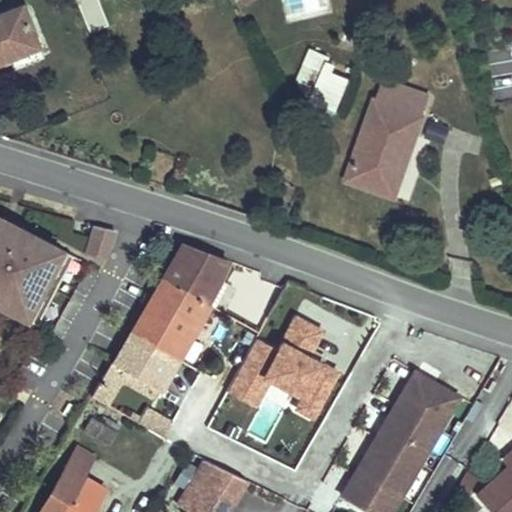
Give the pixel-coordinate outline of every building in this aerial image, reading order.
[(26,6),(0,16),(0,62),(16,56),(41,46),(42,45),(26,6)] [(41,46),(16,56),(20,66),(45,56),(41,46)] [(310,98),(327,56),(310,48),(298,78),(302,87),(310,98)] [(336,64),(327,60),(311,100),(337,110),(349,79),(333,72),(336,64)] [(383,80),(376,100),(423,116),(430,96),(383,80)] [(375,99),(347,180),(395,197),(423,116),(376,100),(375,99)] [(0,217),(0,242),(2,243),(12,224),(0,217)] [(2,243),(0,242),(0,304),(37,324),(73,255),(12,224),(2,243)] [(106,250),(112,229),(95,226),(87,253),(105,258),(108,250),(106,250)] [(182,242),(131,330),(178,358),(201,320),(210,304),(208,303),(220,279),(228,260),(182,242)] [(229,282),(220,279),(208,303),(210,304),(216,307),(229,282)] [(267,317),(287,326),(297,308),(313,314),(317,307),(322,297),(307,289),(308,287),(288,281),(267,317)] [(343,304),(322,297),(317,307),(339,315),(343,304)] [(303,332),(313,314),(297,308),(287,326),(303,332)] [(178,358),(131,330),(112,362),(160,389),(178,358)] [(155,398),(160,389),(112,362),(112,361),(101,378),(105,380),(103,383),(99,381),(91,396),(108,405),(123,379),(155,398)] [(414,370),(404,389),(410,392),(401,408),(439,430),(459,396),(414,370)] [(404,389),(395,404),(401,408),(410,392),(404,389)] [(63,414),(68,417),(74,407),(69,403),(63,414)] [(439,430),(401,408),(395,404),(384,422),(391,425),(382,440),(420,462),(439,430)] [(141,417),(132,412),(129,417),(163,436),(171,422),(146,408),(141,417)] [(105,417),(100,424),(115,432),(119,425),(105,417)] [(115,432),(100,424),(92,419),(86,430),(108,443),(115,432)] [(384,422),(376,436),(382,440),(391,425),(384,422)] [(420,462),(382,440),(376,436),(365,455),(372,458),(362,475),(400,497),(420,462)] [(77,447),(66,466),(84,477),(95,457),(77,447)] [(477,496),(491,511),(511,511),(511,451),(502,461),(509,468),(477,496)] [(365,455),(356,471),(362,475),(372,458),(365,455)] [(227,511),(235,500),(234,499),(245,479),(204,459),(177,504),(188,511),(187,511),(227,511)] [(84,477),(66,466),(39,511),(89,511),(104,488),(84,477)] [(391,511),(400,497),(362,475),(356,471),(341,495),(370,511),(391,511)] [(476,476),(468,472),(454,496),(461,500),(476,476)]
